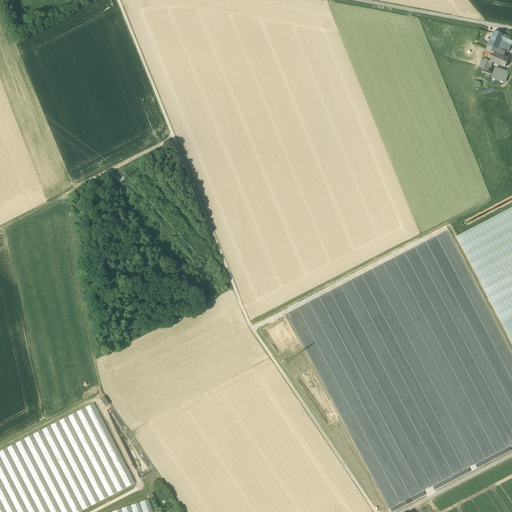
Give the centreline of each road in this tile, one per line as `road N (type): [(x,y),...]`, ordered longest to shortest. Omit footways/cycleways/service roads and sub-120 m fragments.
road 1 (track): [(117,0),(248,323),(376,511)]
road 2 (track): [(174,138),(0,228)]
road 3 (unclassified): [(358,0),(511,29)]
road 4 (track): [(511,454),(402,511)]
